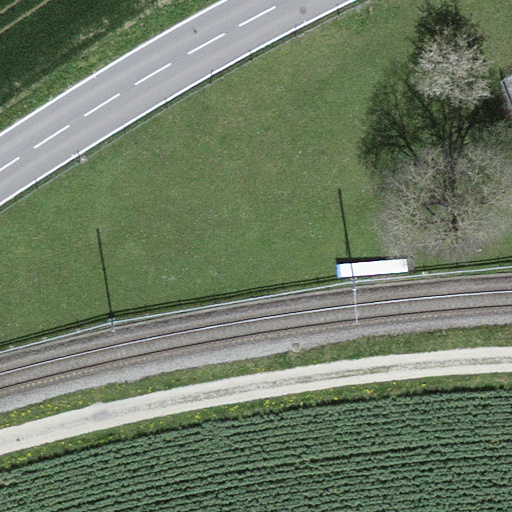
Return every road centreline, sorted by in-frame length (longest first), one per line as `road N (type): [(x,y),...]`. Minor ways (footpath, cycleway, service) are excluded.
road 1 (track): [(0,442),(226,391),(511,359)]
road 2 (secondary): [(288,0),(141,79),(0,169)]
